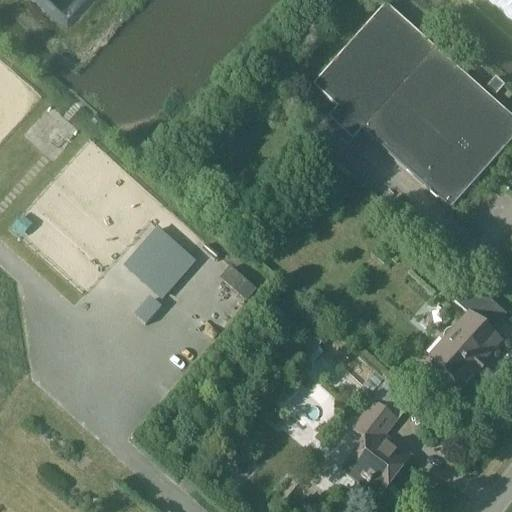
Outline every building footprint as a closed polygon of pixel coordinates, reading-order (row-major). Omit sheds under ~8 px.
[(511,0),(487,0),(511,22),(511,0)] [(511,143),(511,117),(436,49),(387,4),(313,86),(338,108),(328,118),(353,141),(363,131),(451,211),(511,143)] [(158,226),(124,266),(163,300),(198,259),(158,226)] [(443,372),(459,386),(499,342),(475,320),(491,302),(469,282),(452,301),(468,316),(455,331),(451,330),(447,332),(444,335),(443,339),(444,343),(429,360),(432,362),(431,366),(432,370),(435,373),(439,374),(443,372)] [(135,315),(148,324),(162,304),(150,295),(135,315)] [(371,396),(384,382),(330,333),(317,347),(371,396)] [(383,497),(408,463),(381,442),(396,422),(376,406),(356,432),(367,440),(345,469),(383,497)]
